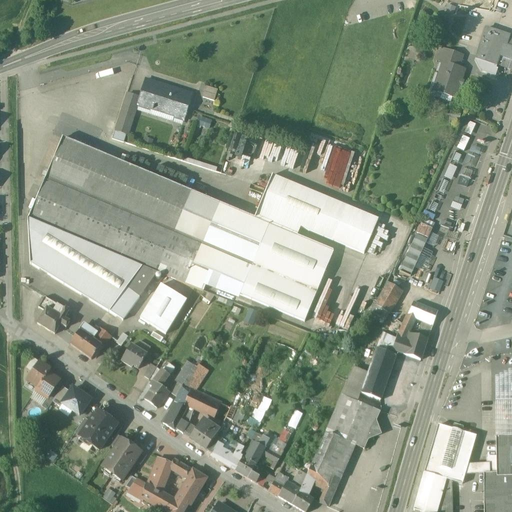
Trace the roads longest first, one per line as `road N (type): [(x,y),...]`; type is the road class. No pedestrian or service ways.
road 1 (primary): [(396,511),(511,141)]
road 2 (tertiary): [(288,511),(8,323)]
road 3 (residential): [(8,323),(7,65)]
road 4 (secondary): [(7,65),(226,0)]
road 5 (track): [(8,323),(17,511)]
